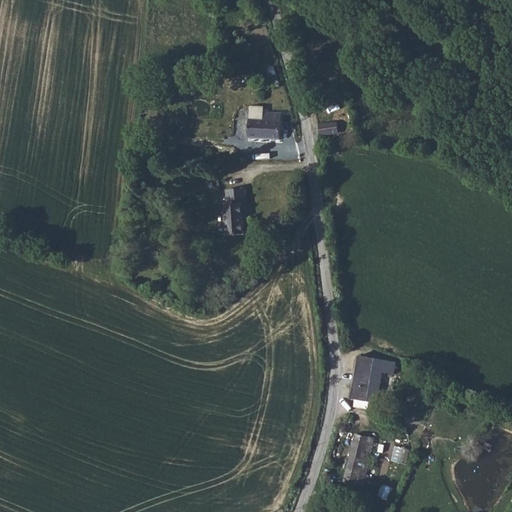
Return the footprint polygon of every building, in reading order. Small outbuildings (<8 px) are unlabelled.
[(271,59),(263,63),(265,71),(274,68),(271,59)] [(274,75),(268,78),(269,84),(279,83),(279,78),(274,75)] [(265,116),(264,133),(280,133),(281,108),(265,107),(265,116)] [(248,133),(264,133),(265,116),(248,115),(248,133)] [(337,117),(317,116),(320,127),(336,127),(337,117)] [(244,186),(226,186),(226,197),(223,198),(226,233),(242,232),(241,207),(245,206),(244,186)] [(400,367),(389,362),(363,357),(352,400),(378,404),(385,373),(398,374),(400,367)] [(376,437),(357,433),(345,483),(364,487),(376,437)] [(391,459),(406,462),(408,447),(394,445),(391,459)]
